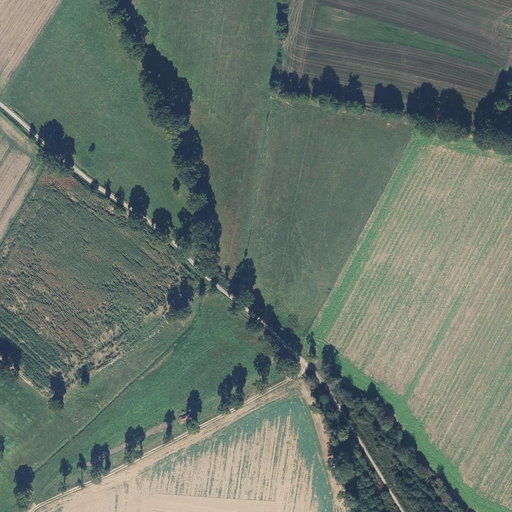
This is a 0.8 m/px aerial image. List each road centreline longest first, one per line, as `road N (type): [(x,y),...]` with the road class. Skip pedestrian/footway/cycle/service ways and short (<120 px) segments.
road 1 (track): [(0,105),(313,368),(402,511)]
road 2 (track): [(313,368),(33,511)]
